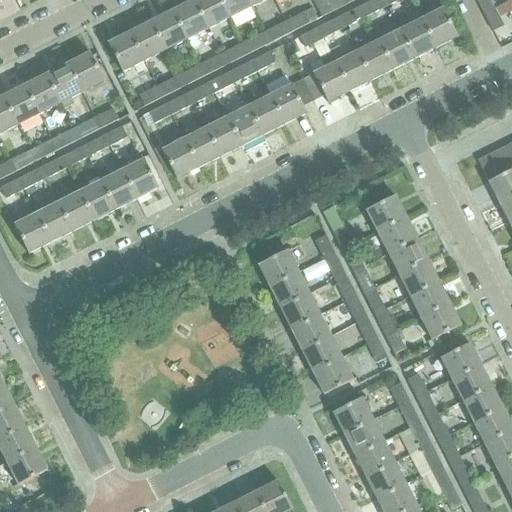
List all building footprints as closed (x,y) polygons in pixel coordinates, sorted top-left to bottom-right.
[(220,0),(195,0),(194,1),(209,30),(231,19),(220,0)] [(247,0),(220,0),(231,19),(252,8),(247,0)] [(247,0),(252,8),(268,0),(247,0)] [(332,12),(326,0),(313,0),(322,17),(332,12)] [(339,0),(326,0),(332,12),(343,6),(339,0)] [(379,0),(374,0),(361,7),(366,17),(384,8),(379,0)] [(476,0),(484,14),(494,9),(489,0),(476,0)] [(194,1),(173,12),(188,41),(209,30),(194,1)] [(366,17),(361,7),(343,15),(349,26),(366,17)] [(494,9),(484,14),(493,32),(503,27),(494,9)] [(443,10),(421,21),(436,50),(458,39),(443,10)] [(173,12),(151,22),(166,52),(188,41),(173,12)] [(303,13),(286,22),(291,33),(309,23),(303,13)] [(335,20),(318,29),(323,39),(341,30),(335,20)] [(421,21),(400,31),(415,61),(436,50),(421,21)] [(151,22),(130,33),(145,63),(166,52),(151,22)] [(291,33),(286,22),(267,31),(273,42),(291,33)] [(323,39),(318,29),(300,37),(305,48),(323,39)] [(400,31),(379,42),(393,72),(415,61),(400,31)] [(145,63),(130,33),(108,44),(123,74),(145,63)] [(260,35),(243,43),(248,54),(266,46),(260,35)] [(379,42),(357,53),(372,82),(393,72),(379,42)] [(248,54),(243,43),(224,53),(230,64),(248,54)] [(90,53),(68,65),(83,94),(105,83),(90,53)] [(269,53),(252,61),(258,73),(275,64),(269,53)] [(357,53),(336,64),(350,93),(372,82),(357,53)] [(325,69),(313,75),(314,75),(325,97),(328,104),(350,93),(336,64),(331,56),(320,61),(325,69)] [(215,57),(200,65),(205,76),(221,68),(215,57)] [(258,73),(252,61),(234,71),(240,82),(258,73)] [(68,65),(46,75),(61,105),(64,110),(74,105),(72,99),(83,94),(68,65)] [(205,76),(200,65),(182,74),(188,85),(205,76)] [(46,75),(25,86),(40,115),(61,105),(46,75)] [(226,75),(209,83),(215,94),(231,86),(226,75)] [(314,75),(303,81),(314,102),(325,97),(314,75)] [(174,78),(157,87),(163,98),(180,89),(174,78)] [(303,81),(292,86),(303,108),(314,102),(303,81)] [(215,94),(209,83),(192,91),(197,103),(215,94)] [(25,86),(4,97),(18,126),(40,115),(25,86)] [(292,86),(270,97),(285,126),(307,115),(303,108),(292,86)] [(163,98),(157,87),(139,96),(145,107),(163,98)] [(183,96),(166,105),(172,116),(188,107),(183,96)] [(4,97),(0,98),(0,135),(18,126),(4,97)] [(270,97),(249,108),(263,137),(285,126),(270,97)] [(172,116),(166,105),(149,114),(155,125),(172,116)] [(249,108),(227,119),(242,148),(263,137),(249,108)] [(113,109),(95,118),(101,129),(119,120),(113,109)] [(95,118),(74,129),(79,140),(101,129),(95,118)] [(227,119),(206,129),(220,159),(242,148),(227,119)] [(123,128),(105,137),(110,147),(128,138),(123,128)] [(74,129),(52,140),(58,151),(79,140),(74,129)] [(206,129),(184,140),(199,169),(220,159),(206,129)] [(105,137),(83,148),(89,158),(110,147),(105,137)] [(52,140),(31,151),(36,162),(58,151),(52,140)] [(199,169),(184,140),(162,151),(177,181),(199,169)] [(511,150),(509,145),(499,151),(509,172),(511,170),(511,150)] [(83,148),(62,158),(67,169),(89,158),(83,148)] [(31,151),(9,162),(15,173),(36,162),(31,151)] [(499,178),(509,172),(499,151),(488,156),(499,178)] [(499,178),(488,156),(477,161),(488,183),(499,178)] [(62,158),(40,169),(46,179),(67,169),(62,158)] [(144,160),(122,171),(137,201),(159,190),(144,160)] [(0,180),(15,173),(9,162),(0,166),(0,180)] [(40,169),(19,180),(24,190),(46,179),(40,169)] [(488,183),(500,206),(511,199),(511,170),(509,172),(499,178),(488,183)] [(122,171),(101,182),(116,211),(137,201),(122,171)] [(24,190),(19,180),(1,189),(6,199),(24,190)] [(101,182),(79,193),(94,222),(116,211),(101,182)] [(79,193),(58,204),(73,233),(94,222),(79,193)] [(366,211),(378,233),(407,218),(396,196),(366,211)] [(511,199),(500,206),(510,226),(511,225),(511,199)] [(58,204),(36,215),(51,244),(73,233),(58,204)] [(51,244),(36,215),(14,226),(29,255),(51,244)] [(378,233),(388,254),(418,240),(407,218),(378,233)] [(333,232),(342,250),(353,245),(344,227),(333,232)] [(315,241),(324,259),(335,254),(326,236),(315,241)] [(388,254),(399,276),(429,261),(418,240),(388,254)] [(353,245),(342,250),(351,268),(362,263),(353,245)] [(258,265),(269,287),(299,272),(287,250),(258,265)] [(335,254),(324,259),(333,277),(344,272),(335,254)] [(399,276),(410,297),(440,283),(429,261),(399,276)] [(354,275),(363,294),(374,288),(365,270),(354,275)] [(269,287),(280,308),(309,294),(299,272),(269,287)] [(336,284),(346,303),(356,297),(347,279),(336,284)] [(410,297),(421,319),(450,304),(440,283),(410,297)] [(374,288),(363,294),(372,311),(383,306),(374,288)] [(280,308),(291,330),(320,315),(309,294),(280,308)] [(356,297),(346,303),(354,319),(365,314),(356,297)] [(450,304),(421,319),(432,341),(462,326),(450,304)] [(376,319),(385,337),(396,331),(388,314),(376,319)] [(291,330),(302,351),(331,337),(320,315),(291,330)] [(358,327),(367,345),(378,340),(369,322),(358,327)] [(396,331),(385,337),(394,354),(405,349),(396,331)] [(302,351),(313,373),(342,358),(331,337),(302,351)] [(378,340),(367,345),(376,363),(387,358),(378,340)] [(441,359),(452,381),(482,366),(471,344),(441,359)] [(342,358),(313,373),(324,395),(353,380),(342,358)] [(452,381),(463,402),(493,388),(482,366),(452,381)] [(408,381),(417,399),(427,393),(418,375),(408,381)] [(390,390),(399,408),(409,402),(400,384),(390,390)] [(0,386),(0,413),(15,407),(4,385),(0,386)] [(463,402),(474,424),(503,409),(493,388),(463,402)] [(427,393),(417,399),(426,416),(436,411),(427,393)] [(333,413),(344,435),(373,420),(362,398),(333,413)] [(409,402),(399,408),(407,424),(417,418),(409,402)] [(0,413),(0,440),(26,428),(15,407),(0,413)] [(474,424),(485,445),(511,432),(511,426),(503,409),(474,424)] [(429,424),(438,442),(449,436),(440,418),(429,424)] [(344,435),(355,456),(384,442),(373,420),(344,435)] [(0,440),(0,450),(7,464),(36,449),(26,428),(0,440)] [(412,434),(421,451),(431,445),(422,428),(412,434)] [(511,432),(485,445),(496,467),(511,458),(511,432)] [(449,436),(438,442),(447,460),(458,454),(449,436)] [(355,456),(366,478),(395,463),(384,442),(355,456)] [(431,445),(421,451),(430,468),(440,463),(431,445)] [(36,449),(7,464),(18,487),(48,472),(36,449)] [(511,458),(496,467),(507,488),(511,485),(511,458)] [(451,467),(460,484),(471,479),(462,461),(451,467)] [(366,478),(376,499),(406,485),(395,463),(366,478)] [(433,476),(442,494),(453,488),(444,471),(433,476)] [(471,479),(460,484),(469,502),(480,496),(471,479)] [(278,482),(256,493),(265,511),(291,511),(293,511),(278,482)] [(376,499),(382,511),(404,511),(417,506),(406,485),(376,499)] [(453,488),(442,494),(451,511),(462,505),(453,488)] [(265,511),(256,493),(235,504),(238,511),(265,511)]
